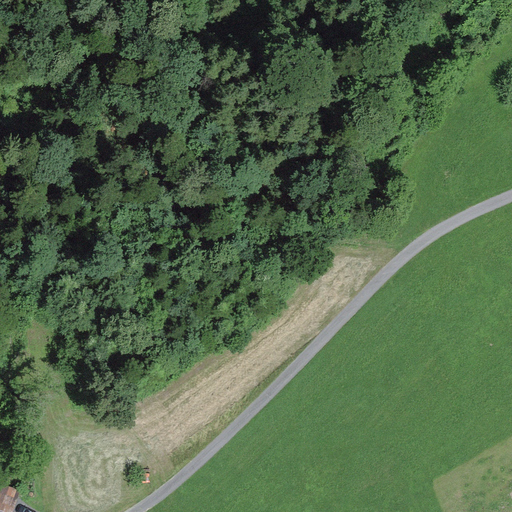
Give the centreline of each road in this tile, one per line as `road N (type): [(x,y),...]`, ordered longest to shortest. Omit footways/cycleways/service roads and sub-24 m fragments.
road 1 (unclassified): [(511,198),(430,236),(385,271),(171,492),(133,511)]
road 2 (track): [(0,193),(16,233),(19,348),(0,382)]
